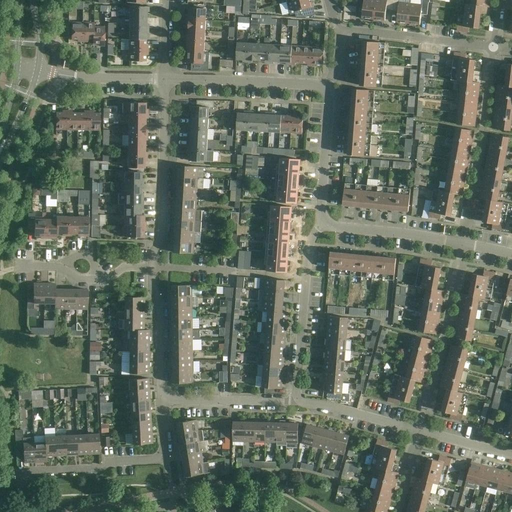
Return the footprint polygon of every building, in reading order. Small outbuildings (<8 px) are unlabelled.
[(294,0),(292,1),(287,2),(291,15),(295,14),(296,17),(306,18),(306,17),(309,16),(315,15),(313,7),(312,2),(310,2),(309,0),(294,0)] [(362,18),(373,19),(375,0),(357,0),(357,7),(363,7),(362,18)] [(375,0),(373,19),(385,21),(386,10),(392,11),(393,0),(375,0)] [(404,0),(393,0),(392,11),(398,11),(397,22),(408,23),(411,3),(404,2),(404,0)] [(411,3),(408,23),(420,25),(421,14),(427,15),(429,2),(429,0),(422,0),(422,2),(422,5),(411,3)] [(458,15),(480,17),(482,6),(471,5),(460,3),(458,15)] [(129,6),(129,17),(146,18),(146,12),(148,12),(149,7),(129,6)] [(187,14),(187,19),(206,20),(206,9),(190,8),(189,14),(187,14)] [(480,17),(458,15),(457,31),(469,32),(469,27),(479,28),(480,17)] [(129,17),(129,28),(148,29),(148,24),(146,24),(146,18),(129,17)] [(238,17),(238,29),(249,29),(249,17),(238,17)] [(260,19),(252,18),(251,29),(260,29),(260,19)] [(205,31),(206,20),(187,19),(186,24),(189,24),(188,30),(205,31)] [(82,42),(82,23),(71,22),(71,39),(77,39),(77,42),(82,42)] [(82,23),(82,42),(87,42),(87,40),(92,40),(93,40),(93,27),(94,27),(94,23),(82,23)] [(93,40),(92,40),(92,44),(99,44),(99,46),(104,46),(104,27),(94,27),(93,27),(93,40)] [(148,29),(129,28),(129,39),(146,39),(146,33),(148,33),(148,29)] [(205,42),(205,31),(188,30),(188,36),(186,36),(186,41),(205,42)] [(259,44),(258,61),(264,61),(264,63),(269,64),(270,44),(270,38),(265,38),(265,44),(259,44)] [(121,39),(121,50),(129,50),(148,50),(148,45),(146,45),(146,39),(129,39),(121,39)] [(204,52),(205,42),(186,41),(185,45),(187,45),(187,52),(204,52)] [(363,41),(363,52),(384,54),(385,43),(363,41)] [(243,62),(247,62),(248,43),(237,43),(236,60),(243,60),(243,62)] [(258,61),(259,44),(248,43),(247,62),(252,63),(252,60),(258,61)] [(280,62),(281,45),(270,44),(269,64),(274,64),(274,62),(280,62)] [(290,65),(292,46),(281,45),(280,62),(286,62),(286,64),(290,65)] [(301,63),(302,46),(292,46),(290,65),(295,65),(295,63),(301,63)] [(312,66),(313,47),(302,46),(301,63),(307,64),(307,66),(312,66)] [(324,48),(313,47),(312,66),(317,66),(317,64),(323,65),(324,48)] [(148,50),(129,50),(129,61),(146,61),(146,55),(148,55),(148,50)] [(204,52),(187,52),(187,57),(185,57),(184,63),(192,63),(191,71),(208,71),(208,70),(208,71),(203,71),(203,63),(208,64),(209,64),(209,53),(204,52)] [(363,52),(362,63),(384,65),(384,54),(363,52)] [(454,52),(452,68),(474,71),(475,60),(465,59),(466,54),(454,52)] [(361,74),(383,76),(384,65),(362,63),(361,74)] [(438,67),(427,66),(426,76),(437,77),(438,67)] [(473,82),(474,71),(452,68),(451,80),(462,81),(473,82)] [(383,76),(361,74),(360,85),(382,87),(383,76)] [(462,81),(461,92),(479,94),(480,83),(473,82),(462,81)] [(496,96),(511,97),(511,86),(505,86),(498,85),(496,96)] [(353,89),(352,100),(374,102),(375,91),(353,89)] [(461,92),(460,102),(477,104),(479,94),(461,92)] [(511,97),(496,96),(495,107),(511,108),(511,97)] [(192,111),(192,117),(208,118),(209,107),(214,107),(214,101),(197,100),(197,106),(190,106),(190,111),(192,111)] [(352,100),(351,111),(373,113),(374,102),(352,100)] [(123,102),(123,114),(147,114),(147,109),(145,109),(145,103),(123,102)] [(476,115),(477,104),(460,102),(458,113),(476,115)] [(511,108),(495,107),(494,117),(511,120),(511,115),(511,108)] [(67,130),(67,111),(62,111),(62,113),(56,113),(55,130),(67,130)] [(67,130),(78,130),(78,113),(72,113),(72,111),(67,111),(67,130)] [(78,113),(78,130),(88,130),(89,111),(84,111),(84,113),(78,113)] [(89,111),(88,130),(100,130),(100,113),(93,113),(93,111),(89,111)] [(237,130),(247,131),(249,111),(244,111),(244,113),(237,113),(237,130)] [(249,111),(248,131),(258,131),(259,114),(253,114),(254,112),(249,111)] [(373,113),(351,111),(350,122),(372,123),(373,113)] [(258,131),(269,132),(270,113),(266,112),(265,115),(259,114),(258,131)] [(269,132),(280,132),(281,115),(275,115),(275,113),(270,113),(269,132)] [(475,126),(476,115),(458,113),(457,124),(475,126)] [(128,124),(145,125),(145,119),(147,119),(147,114),(123,114),(122,125),(128,125),(128,124)] [(280,132),(291,133),(292,114),(287,114),(287,116),(281,115),(280,132)] [(292,114),(291,133),(302,134),(303,117),(297,116),(297,114),(292,114)] [(208,129),(208,118),(192,117),(191,123),(189,123),(189,128),(208,129)] [(510,131),(511,120),(494,117),(493,129),(510,131)] [(372,123),(350,122),(350,133),(372,134),(372,123)] [(128,125),(128,135),(147,136),(147,131),(145,131),(145,125),(128,124),(128,125)] [(190,139),(207,140),(208,129),(189,128),(189,133),(191,133),(190,139)] [(454,139),(472,142),(474,131),(456,128),(454,139)] [(372,134),(350,133),(349,143),(371,145),(372,134)] [(492,134),(490,145),(507,148),(509,137),(492,134)] [(147,136),(128,135),(128,146),(145,146),(145,140),(147,140),(147,136)] [(207,150),(207,140),(190,139),(190,145),(188,145),(188,149),(207,150)] [(454,139),(452,149),(470,153),(472,142),(454,139)] [(247,146),(246,152),(251,152),(257,153),(257,142),(247,142),(247,146)] [(370,156),(371,145),(349,143),(348,155),(370,156)] [(507,148),(490,145),(488,156),(505,159),(507,148)] [(145,146),(128,146),(128,157),(147,157),(147,152),(145,152),(145,146)] [(207,150),(188,149),(188,154),(190,154),(189,161),(213,162),(214,151),(207,150)] [(452,149),(450,160),(468,163),(470,153),(452,149)] [(258,156),(246,155),(245,168),(257,169),(258,156)] [(488,156),(486,167),(503,170),(505,159),(488,156)] [(147,157),(128,157),(127,168),(144,168),(145,162),(147,162),(147,157)] [(281,158),(279,180),(298,181),(300,159),(281,158)] [(450,160),(449,171),(466,174),(468,163),(450,160)] [(90,169),(98,170),(99,161),(90,161),(90,169)] [(179,166),(178,177),(198,178),(203,178),(204,167),(198,167),(179,166)] [(486,167),(484,177),(501,181),(503,170),(486,167)] [(98,183),(98,170),(90,169),(90,178),(92,178),(92,183),(98,183)] [(464,185),(466,174),(449,171),(447,181),(464,185)] [(124,172),(124,183),(143,183),(143,178),(141,178),(141,172),(124,172)] [(178,177),(178,187),(197,189),(197,188),(203,189),(204,178),(203,178),(198,178),(178,177)] [(484,177),(482,188),(499,191),(501,181),(484,177)] [(297,203),(298,181),(279,180),(277,202),(297,203)] [(464,185),(447,181),(445,192),(444,192),(455,194),(462,195),(464,185)] [(121,184),(121,194),(124,194),(141,194),(141,188),(143,188),(143,183),(124,183),(121,183),(121,184)] [(354,206),(356,184),(345,183),(343,205),(354,206)] [(354,206),(365,207),(367,185),(356,184),(354,206)] [(365,207),(376,208),(378,186),(367,185),(365,207)] [(376,208),(386,209),(389,187),(378,186),(376,208)] [(177,198),(197,199),(197,189),(178,187),(177,198)] [(386,209),(397,210),(399,188),(389,187),(386,209)] [(399,188),(397,210),(408,211),(411,189),(399,188)] [(497,202),(497,201),(499,191),(482,188),(480,199),(487,200),(497,202)] [(431,201),(453,205),(455,194),(444,192),(445,192),(433,189),(433,190),(431,201)] [(57,190),(46,190),(46,196),(51,196),(50,199),(57,199),(57,196),(57,190)] [(118,194),(118,204),(124,205),(143,205),(143,200),(143,194),(141,194),(124,194),(121,194),(120,194),(118,194)] [(197,199),(177,198),(176,209),(196,210),(197,199)] [(487,200),(485,211),(506,215),(509,204),(509,203),(497,201),(497,202),(487,200)] [(451,216),(453,205),(431,201),(428,217),(440,219),(441,214),(451,216)] [(143,205),(124,205),(124,215),(141,216),(141,215),(141,210),(143,210),(143,205)] [(270,227),(290,229),(291,207),(272,205),(270,227)] [(196,210),(176,209),(176,220),(195,221),(202,221),(202,210),(196,210)] [(231,211),(230,223),(238,223),(238,218),(239,212),(231,211)] [(504,231),(506,215),(485,211),(483,222),(493,224),(492,228),(504,231)] [(40,238),(45,239),(45,219),(46,219),(46,213),(42,213),(42,218),(35,218),(35,213),(28,213),(28,229),(34,229),(34,236),(40,236),(40,238)] [(92,215),(91,226),(100,226),(100,215),(98,215),(92,215)] [(144,215),(141,215),(141,216),(124,215),(124,216),(121,216),(121,219),(123,219),(123,226),(146,227),(146,222),(144,222),(144,215)] [(56,234),(62,234),(62,236),(67,236),(67,217),(56,217),(56,220),(56,234)] [(78,217),(67,217),(67,236),(72,236),(72,234),(78,234),(78,217)] [(78,234),(78,236),(84,236),(89,236),(89,217),(78,217),(78,234)] [(45,219),(45,239),(50,239),(56,239),(56,237),(56,234),(56,220),(46,219),(45,219)] [(176,220),(175,231),(201,232),(202,221),(195,221),(176,220)] [(100,226),(91,226),(91,237),(100,237),(100,226)] [(146,231),(146,227),(123,226),(122,226),(122,237),(143,238),(144,231),(146,231)] [(290,229),(270,227),(269,249),(288,250),(290,229)] [(175,231),(175,241),(194,242),(195,232),(175,231)] [(194,242),(175,241),(174,252),(193,254),(194,243),(194,242)] [(288,250),(269,249),(267,271),(287,272),(288,250)] [(251,251),(239,250),(238,268),(250,269),(251,251)] [(340,275),(342,253),(331,252),(328,274),(340,275)] [(352,254),(342,253),(340,275),(350,276),(352,254)] [(363,255),(352,254),(350,276),(361,277),(363,255)] [(374,256),(363,255),(361,277),(372,278),(374,256)] [(374,256),(372,278),(383,279),(385,257),(374,256)] [(396,258),(385,257),(383,279),(394,280),(396,258)] [(421,259),(417,275),(439,279),(441,268),(431,266),(432,261),(421,259)] [(473,274),(471,285),(493,289),(496,273),(484,271),(483,276),(473,274)] [(437,290),(439,279),(417,275),(415,286),(427,288),(437,290)] [(241,288),(243,288),(244,277),(237,276),(236,287),(241,288)] [(259,289),(284,291),(285,280),(265,279),(260,278),(259,289)] [(44,303),(44,284),(33,284),(33,293),(27,293),(27,309),(33,309),(33,303),(44,303)] [(44,303),(55,303),(55,289),(55,284),(44,284),(44,303)] [(192,285),(172,285),(172,296),(192,296),(192,297),(198,297),(198,285),(192,285)] [(493,289),(471,285),(469,295),(479,297),(479,298),(491,300),(493,289)] [(233,287),(225,287),(224,296),(232,297),(233,287)] [(427,288),(425,298),(442,302),(444,291),(437,290),(427,288)] [(66,309),(66,289),(55,289),(55,303),(54,309),(66,309)] [(66,289),(66,309),(76,309),(77,290),(66,289)] [(283,302),(284,291),(259,289),(258,300),(264,301),(264,300),(283,302)] [(88,290),(77,290),(76,309),(87,309),(88,290)] [(477,308),(479,298),(479,297),(469,295),(462,294),(460,305),(477,308)] [(192,296),(172,296),(172,307),(192,307),(198,307),(198,297),(192,297),(192,296)] [(124,308),(144,308),(144,297),(125,297),(124,308)] [(423,309),(440,312),(442,302),(425,298),(423,309)] [(282,312),(283,302),(264,300),(264,301),(263,311),(282,313),(282,312)] [(492,310),(499,312),(501,304),(494,302),(492,310)] [(475,319),(477,308),(460,305),(458,316),(475,319)] [(172,307),(173,318),(192,318),(192,307),(172,307)] [(144,308),(124,308),(124,319),(144,319),(144,308)] [(421,320),(438,323),(440,312),(423,309),(421,320)] [(496,320),(499,312),(492,310),(490,318),(496,320)] [(282,313),(263,311),(262,322),(267,322),(287,324),(288,313),(282,312),(282,313)] [(329,316),(328,327),(347,329),(348,318),(329,316)] [(474,330),(475,319),(458,316),(456,326),(474,330)] [(192,318),(173,318),(173,329),(192,329),(192,318)] [(144,330),(144,319),(124,319),(124,330),(130,330),(144,330)] [(233,330),(238,331),(241,331),(242,320),(234,319),(233,330)] [(373,324),(371,330),(378,331),(381,321),(374,319),(373,324)] [(436,334),(438,323),(421,320),(419,331),(436,334)] [(500,326),(509,329),(511,323),(503,320),(500,326)] [(266,333),(286,335),(287,324),(267,322),(262,322),(261,333),(266,333)] [(471,341),(474,330),(456,326),(454,337),(471,341)] [(65,327),(65,335),(76,335),(76,331),(76,328),(70,328),(70,327),(65,327)] [(76,331),(76,335),(87,336),(87,327),(82,327),(82,331),(76,331)] [(346,339),(347,329),(328,327),(327,338),(346,339)] [(219,328),(219,336),(224,336),(224,339),(229,339),(230,329),(225,328),(219,328)] [(508,332),(496,328),(496,329),(495,333),(507,336),(508,332)] [(192,329),(173,329),(173,340),(192,340),(199,339),(199,329),(192,329)] [(130,330),(129,341),(149,341),(149,330),(144,330),(130,330)] [(266,344),(285,345),(286,335),(266,333),(266,344)] [(417,336),(414,346),(431,351),(434,340),(417,336)] [(326,349),(345,350),(346,339),(327,338),(326,349)] [(192,340),(173,340),(173,351),(193,350),(192,340)] [(149,352),(149,341),(129,341),(123,341),(122,351),(129,351),(149,352)] [(99,351),(101,351),(101,342),(90,342),(89,351),(99,351)] [(266,344),(265,355),(284,356),(285,345),(266,344)] [(449,356),(466,360),(469,350),(451,345),(449,356)] [(414,346),(411,357),(428,362),(431,351),(414,346)] [(325,359),(345,361),(345,350),(326,349),(325,359)] [(173,361),(193,361),(193,350),(173,351),(173,361)] [(99,360),(99,351),(89,351),(89,359),(99,360)] [(149,363),(149,352),(129,351),(129,362),(149,363)] [(265,355),(264,365),(283,367),(284,356),(265,355)] [(466,360),(449,356),(446,366),(463,371),(466,360)] [(408,367),(426,372),(428,362),(411,357),(408,367)] [(325,359),(324,370),(344,372),(345,361),(325,359)] [(173,372),(193,372),(193,361),(173,361),(173,372)] [(149,363),(129,362),(129,373),(149,374),(149,363)] [(264,365),(263,376),(282,378),(283,367),(264,365)] [(446,366),(443,377),(460,381),(463,371),(446,366)] [(426,372),(408,367),(406,377),(406,378),(416,381),(423,383),(426,372)] [(344,372),(324,370),(323,381),(343,383),(344,372)] [(193,372),(173,372),(173,383),(193,383),(193,372)] [(392,386),(413,391),(416,381),(406,378),(406,377),(395,374),(392,386)] [(282,378),(263,376),(262,387),(282,389),(282,378)] [(457,392),(457,391),(460,381),(443,377),(440,387),(447,389),(457,392)] [(129,390),(149,389),(148,378),(129,379),(129,390)] [(323,381),(322,392),(327,392),(327,398),(341,399),(341,401),(349,402),(350,394),(348,393),(349,384),(346,384),(343,383),(323,381)] [(483,383),(482,387),(488,389),(493,390),(495,383),(494,383),(490,381),(489,385),(483,383)] [(410,402),(413,391),(392,386),(387,401),(399,404),(400,400),(410,402)] [(64,397),(63,389),(56,390),(56,399),(63,399),(63,397),(64,397)] [(150,400),(149,389),(129,390),(130,401),(150,400)] [(447,389),(444,400),(466,406),(469,394),(457,391),(457,392),(447,389)] [(42,390),(31,391),(32,399),(43,399),(42,390)] [(54,400),(53,390),(45,390),(45,400),(54,400)] [(150,411),(150,400),(130,401),(131,412),(150,411)] [(466,406),(444,400),(441,411),(451,413),(450,418),(461,421),(466,406)] [(151,422),(150,411),(131,412),(131,423),(151,422)] [(179,434),(198,431),(196,420),(177,423),(179,434)] [(230,420),(222,420),(222,429),(230,429),(230,427),(230,420)] [(276,442),(276,445),(287,445),(287,443),(287,423),(285,423),(285,420),(280,420),(280,423),(277,423),(276,442)] [(287,445),(287,448),(297,448),(297,443),(298,443),(298,423),(295,423),(295,421),(289,421),(289,423),(287,423),(287,443),(287,445)] [(151,422),(131,423),(132,434),(151,432),(151,422)] [(244,441),(244,422),(233,422),(233,441),(244,441)] [(254,442),(255,422),(244,422),(244,441),(254,442)] [(265,442),(266,423),(255,422),(254,442),(265,442)] [(266,423),(265,442),(276,442),(277,423),(266,423)] [(106,424),(100,424),(101,433),(109,432),(108,424),(106,424)] [(313,446),(318,427),(307,424),(302,443),(313,446)] [(313,446),(323,449),(328,430),(318,427),(313,446)] [(198,431),(179,434),(180,444),(200,441),(204,441),(202,431),(202,430),(198,431)] [(323,449),(333,452),(339,433),(328,430),(323,449)] [(151,432),(132,434),(133,445),(152,444),(151,432)] [(349,436),(339,433),(333,452),(344,454),(349,436)] [(99,434),(88,435),(88,454),(100,454),(99,434)] [(77,435),(66,436),(67,455),(78,455),(77,435)] [(88,435),(77,435),(78,455),(88,454),(88,435)] [(45,456),(46,456),(56,456),(55,436),(44,437),(44,442),(45,442),(45,456)] [(66,436),(55,436),(56,456),(67,455),(66,436)] [(109,446),(109,437),(101,438),(102,446),(109,446)] [(34,443),(34,438),(22,438),(22,440),(15,441),(16,460),(24,460),(24,463),(35,462),(34,443)] [(376,444),(373,455),(394,461),(397,450),(388,447),(389,442),(383,441),(377,439),(376,444)] [(200,441),(180,444),(182,455),(201,452),(209,451),(207,440),(204,441),(200,441)] [(44,442),(34,443),(35,462),(46,462),(46,456),(45,456),(45,442),(44,442)] [(203,463),(201,452),(182,455),(184,466),(203,463)] [(391,471),(392,471),(394,461),(373,455),(370,466),(381,469),(391,471)] [(429,458),(426,469),(447,474),(450,464),(451,459),(445,457),(440,456),(438,461),(429,458)] [(203,463),(184,466),(186,477),(205,474),(210,473),(208,462),(203,463)] [(345,462),(343,470),(348,471),(354,473),(354,472),(358,473),(359,466),(345,462)] [(477,483),(482,465),(471,462),(466,480),(477,483)] [(492,468),(482,465),(477,483),(487,486),(492,468)] [(503,471),(492,468),(487,486),(498,489),(503,471)] [(381,469),(378,479),(396,484),(399,473),(392,471),(391,471),(381,469)] [(447,474),(426,469),(423,479),(439,483),(438,484),(444,486),(447,474)] [(511,473),(503,471),(498,489),(508,492),(511,478),(511,473)] [(416,477),(413,488),(430,493),(430,492),(436,494),(438,484),(439,483),(423,479),(416,477)] [(396,484),(378,479),(376,490),(393,494),(396,484)] [(427,503),(430,493),(413,488),(410,499),(427,503)] [(393,494),(376,490),(373,500),(390,505),(393,494)] [(418,511),(424,511),(427,503),(410,499),(407,509),(418,511)] [(387,511),(390,505),(373,500),(370,510),(368,510),(366,511),(374,511),(375,511),(387,511)]
